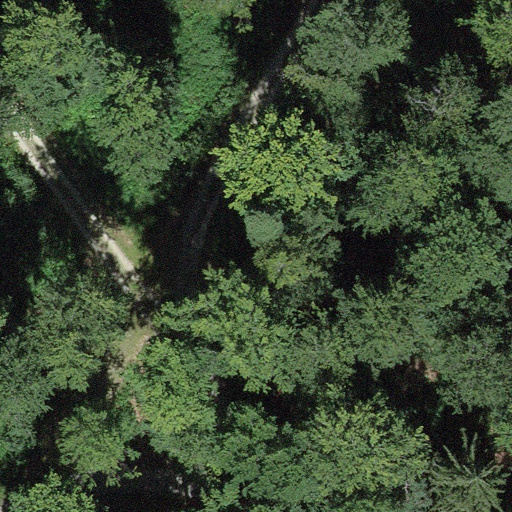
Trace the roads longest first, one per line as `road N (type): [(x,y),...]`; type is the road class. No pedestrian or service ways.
road 1 (track): [(323,0),(69,431),(4,511)]
road 2 (track): [(283,511),(0,91)]
road 3 (track): [(9,508),(78,481),(129,476),(184,484),(262,511)]
